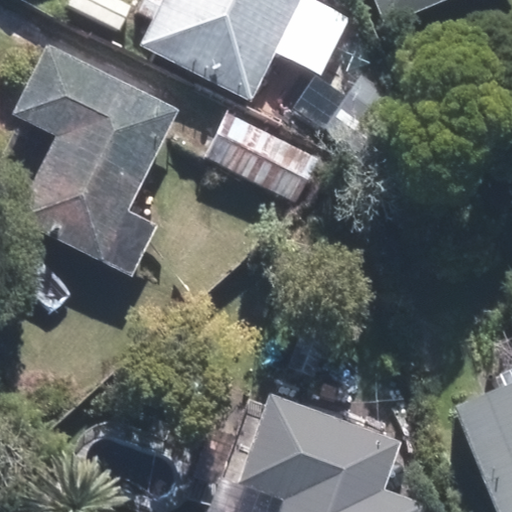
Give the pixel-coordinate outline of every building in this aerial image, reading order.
[(251,92),(296,0),(141,0),(126,31),(251,92)] [(372,0),(384,27),(450,0),(372,0)] [(181,112),(51,46),(15,116),(58,137),(17,219),(133,277),(160,224),(132,210),(181,112)] [(324,157),(229,110),(221,126),(205,159),(300,206),(324,157)] [(511,511),(511,370),(494,377),(499,390),(458,405),(497,511),(511,511)] [(227,464),(207,511),(435,511),(438,506),(385,484),(403,440),(276,387),(241,470),(227,464)]
